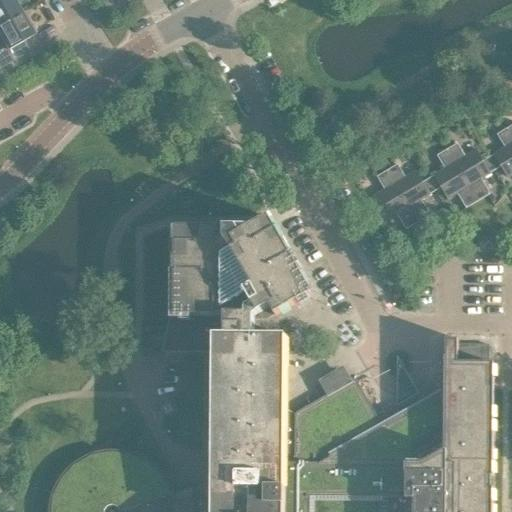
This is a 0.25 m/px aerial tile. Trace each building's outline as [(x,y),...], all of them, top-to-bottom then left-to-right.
[(0,0),(0,22),(19,12),(12,0),(0,0)] [(24,21),(19,12),(0,22),(0,67),(28,51),(22,41),(32,35),(31,34),(35,32),(28,19),(24,21)] [(505,148),(484,160),(491,172),(501,166),(507,177),(511,174),(511,136),(507,128),(497,134),(505,148)] [(481,178),(491,172),(484,160),(482,161),(476,150),(465,157),(457,143),(447,149),(478,201),(490,194),(481,178)] [(423,181),(431,193),(441,187),(447,198),(456,192),(466,208),(478,201),(447,149),(436,155),(445,169),(423,181)] [(420,199),(431,193),(423,181),(422,182),(416,171),(405,178),(397,164),(387,170),(417,222),(429,215),(420,199)] [(406,229),(417,222),(387,170),(376,177),(385,190),(370,198),(384,221),(396,214),(406,229)] [(212,511),(379,511),(380,510),(380,506),(381,501),(381,497),(406,497),(406,414),(383,427),(355,379),(297,411),(297,412),(295,414),(295,416),(295,419),(282,419),(283,338),(286,338),(286,336),(247,336),(247,319),(266,319),(274,314),(276,316),(313,295),(269,218),(245,232),(243,228),(240,228),(240,227),(169,227),(168,351),(162,351),(162,352),(217,353),(215,504),(212,504),(212,511)] [(500,251),(500,238),(472,238),(472,251),(500,251)] [(408,413),(407,414),(406,497),(406,500),(407,500),(406,511),(491,511),(493,363),(488,363),(488,345),(458,344),(458,339),(456,339),(456,340),(447,340),(447,339),(446,339),(445,392),(420,407),(412,393),(411,393),(413,397),(403,402),(402,399),(400,399),(401,400),(408,413)] [(131,458),(131,456),(127,455),(123,454),(119,454),(115,453),(110,453),(106,453),(102,454),(98,455),(94,456),(90,457),(90,458),(91,458),(92,462),(89,464),(85,466),(82,468),(78,470),(75,473),(72,475),(70,478),(67,482),(64,479),(63,478),(60,481),(58,485),(56,489),(55,493),(54,497),(52,501),(52,505),(51,509),(51,511),(194,511),(194,500),(195,499),(195,498),(172,503),(170,495),(171,495),(171,494),(170,494),(160,475),(158,476),(159,476),(155,479),(151,474),(145,469),(142,467),(136,464),(129,462),(130,458),(131,458)]
